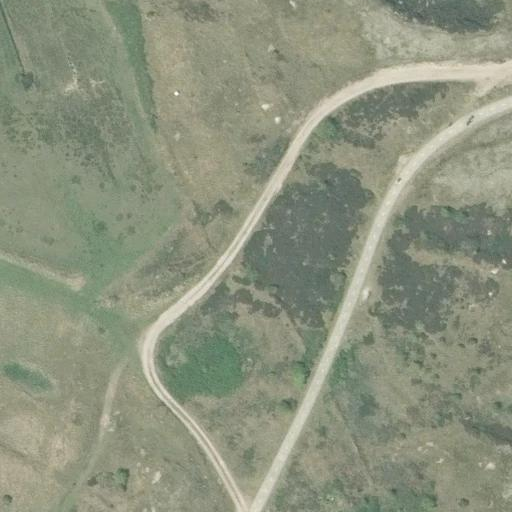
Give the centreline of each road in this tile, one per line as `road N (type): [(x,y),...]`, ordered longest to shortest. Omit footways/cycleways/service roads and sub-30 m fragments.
road 1 (track): [(511,65),(392,76),(337,100),(220,273),(151,344)]
road 2 (track): [(151,344),(149,374),(224,465),(250,511)]
road 3 (track): [(151,344),(102,414),(85,472),(59,511)]
